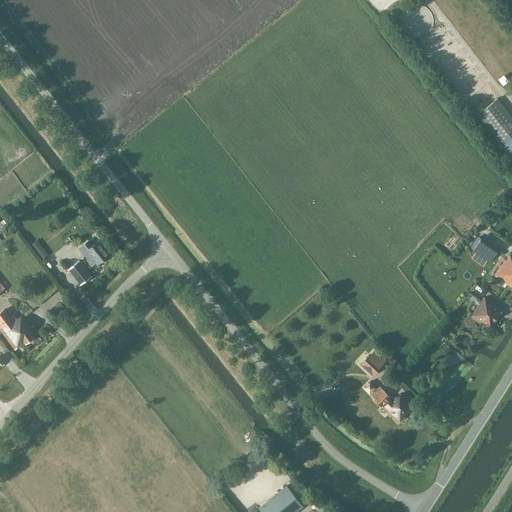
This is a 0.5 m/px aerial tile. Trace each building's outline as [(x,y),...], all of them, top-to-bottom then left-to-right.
[(511,159),(511,116),(497,98),(477,115),(511,159)] [(36,240),(31,244),(34,249),(40,245),(36,240)] [(89,240),(79,248),(87,259),(87,260),(91,266),(95,263),(96,265),(109,255),(98,240),(92,245),(89,240)] [(489,263),(494,255),(496,252),(479,242),(473,251),(489,263)] [(511,255),(507,261),(506,260),(495,275),(508,284),(507,285),(508,287),(511,290),(511,255)] [(79,285),(91,276),(79,260),(67,270),(79,285)] [(472,326),(476,319),(482,322),(480,324),(488,329),(501,312),(483,299),(470,317),(469,316),(467,316),(464,321),(464,323),(469,327),(472,326)] [(0,315),(6,324),(0,328),(15,348),(25,341),(25,342),(34,336),(33,334),(38,330),(33,324),(31,326),(22,314),(18,318),(7,303),(0,308),(0,315)] [(438,328),(433,335),(440,341),(446,334),(438,328)] [(450,374),(461,360),(436,341),(429,349),(435,354),(429,360),(442,371),(444,368),(450,374)] [(382,367),(380,365),(386,360),(375,350),(370,355),(369,355),(360,364),(372,376),(382,367)] [(380,387),(371,395),(381,405),(382,405),(389,397),(390,397),(380,387)] [(389,397),(382,405),(385,408),(384,409),(398,423),(413,407),(399,393),(392,400),(389,397)] [(285,486),(259,507),(262,511),(291,511),(300,505),(285,486)]
